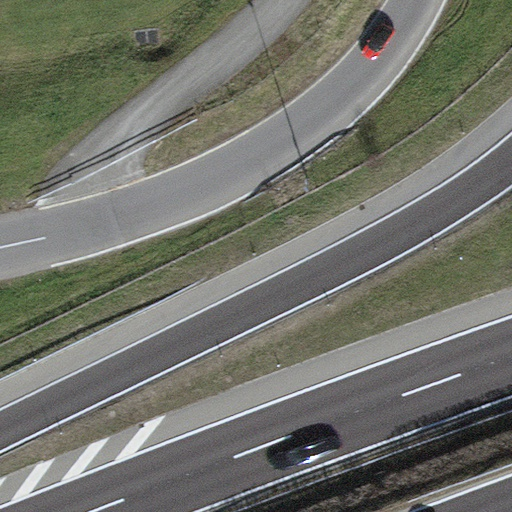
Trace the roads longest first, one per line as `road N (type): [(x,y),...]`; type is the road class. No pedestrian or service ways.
road 1 (motorway): [(511,154),(336,264),(0,430)]
road 2 (unclassified): [(420,0),(338,104),(223,183),(143,215),(0,248)]
road 3 (motorway): [(511,355),(91,511)]
